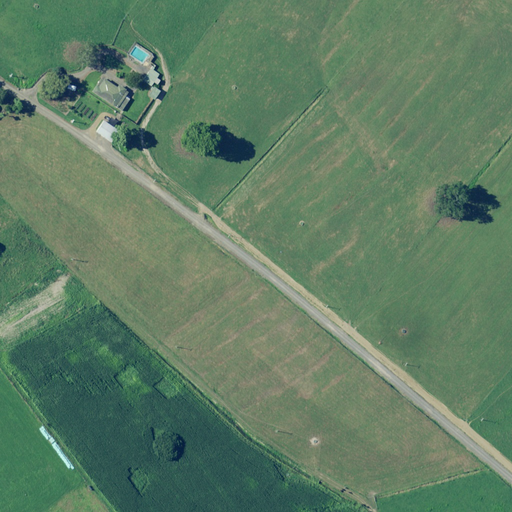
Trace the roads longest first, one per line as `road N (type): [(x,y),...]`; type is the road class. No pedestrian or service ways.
road 1 (track): [(511,477),(115,158),(0,83)]
road 2 (track): [(387,511),(286,451),(30,236),(0,222)]
